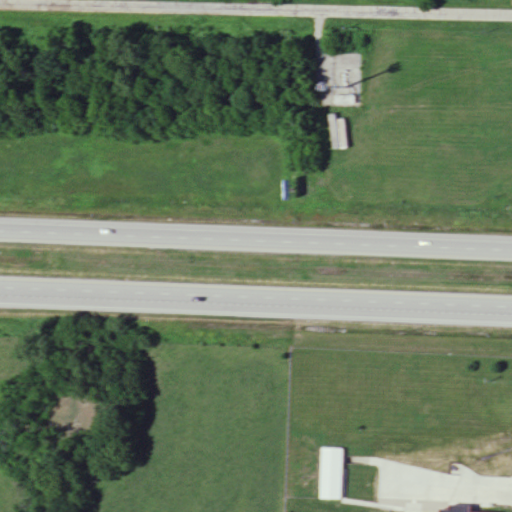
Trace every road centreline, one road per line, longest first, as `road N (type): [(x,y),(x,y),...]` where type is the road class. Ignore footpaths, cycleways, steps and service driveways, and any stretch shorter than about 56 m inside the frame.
road 1 (trunk): [(0,291),(511,309)]
road 2 (trunk): [(511,254),(0,236)]
road 3 (residential): [(0,4),(511,16)]
